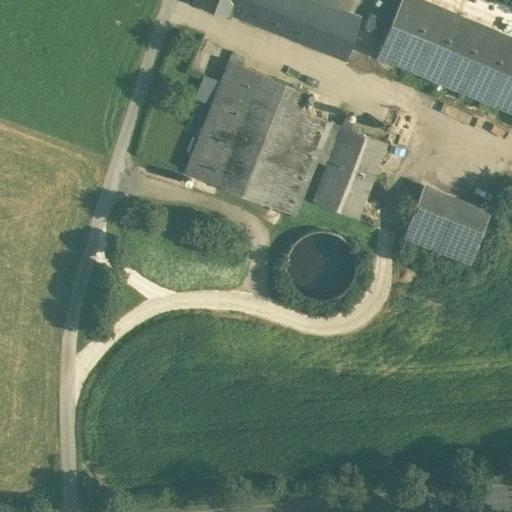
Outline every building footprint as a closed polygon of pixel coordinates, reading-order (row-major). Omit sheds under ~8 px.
[(193,0),(229,14),(234,0),(193,0)] [(234,0),(229,14),(346,59),(365,10),(337,0),(234,0)] [(405,0),(382,58),(511,110),(511,32),(431,0),(405,0)] [(307,89),(227,58),(184,172),(268,203),(300,110),(307,89)] [(306,217),(341,125),(300,110),(268,203),(306,217)] [(387,142),(341,125),(313,201),(359,218),(387,142)] [(487,217),(420,190),(403,235),(470,262),(487,217)] [(288,255),(286,267),(289,280),(297,291),(308,299),(321,301),(334,299),(346,292),(354,281),(357,271),(357,260),(353,249),(346,241),(338,234),(327,231),(315,231),(303,236),(294,244),(288,255)]
